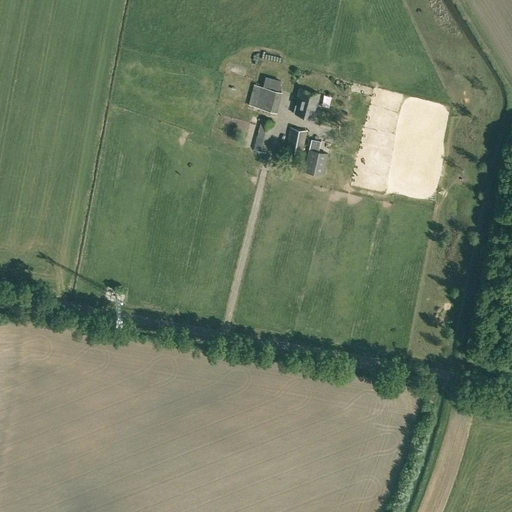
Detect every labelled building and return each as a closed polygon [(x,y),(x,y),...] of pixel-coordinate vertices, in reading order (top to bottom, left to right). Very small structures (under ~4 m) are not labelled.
[(281,61),(283,54),(271,52),(270,59),(281,61)] [(279,90),(281,80),(265,75),(262,86),(254,84),(248,104),(277,112),(282,91),(279,90)] [(317,106),(321,94),(300,88),(298,96),(293,112),(313,118),(316,105),(317,106)] [(266,152),(274,122),(261,119),(253,149),(266,152)] [(302,153),(307,130),(290,127),(285,150),(302,153)] [(323,176),(328,153),(319,151),(321,141),(312,139),(310,149),(309,149),(304,171),(323,176)]
